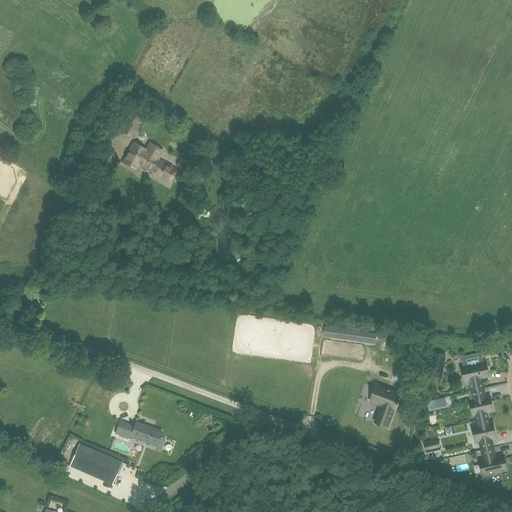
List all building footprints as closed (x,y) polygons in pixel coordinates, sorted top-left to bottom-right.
[(131,111),(121,132),(131,137),(141,117),(131,111)] [(178,170),(159,159),(164,151),(157,147),(151,143),(147,150),(134,143),(124,162),(137,169),(139,165),(142,167),(143,170),(146,171),(149,170),(151,172),(170,184),(178,170)] [(181,157),(176,165),(182,169),(187,161),(181,157)] [(360,330),(333,326),(331,336),(359,340),(360,331),(360,330)] [(319,346),(317,354),(387,376),(392,360),(325,339),(322,347),(319,346)] [(462,367),(465,382),(470,381),(472,391),(483,388),(481,378),(489,377),(485,362),(483,363),(481,353),(462,357),(464,367),(462,367)] [(433,354),(430,377),(442,379),(447,355),(433,354)] [(400,394),(380,386),(377,385),(370,401),(382,405),(375,422),(387,427),(400,394)] [(493,411),(490,396),(485,397),(483,388),(472,391),(468,391),(474,415),(475,415),(477,421),(488,418),(487,412),(493,411)] [(429,411),(448,408),(446,398),(427,402),(429,411)] [(480,441),(482,450),(493,448),(491,438),(496,437),(492,423),(489,423),(488,418),(477,421),(478,426),(473,427),(476,442),(480,441)] [(158,452),(161,450),(165,440),(164,438),(160,436),(162,431),(135,422),(134,426),(120,421),(115,433),(130,439),(131,437),(155,446),(153,450),(158,452)] [(438,438),(424,442),(427,452),(441,450),(438,438)] [(79,444),(69,466),(112,484),(121,462),(79,444)] [(495,457),(493,448),(482,450),(484,460),(480,461),(483,475),(507,470),(504,456),(495,457)] [(128,486),(152,499),(163,480),(136,465),(129,477),(132,478),(128,486)]
